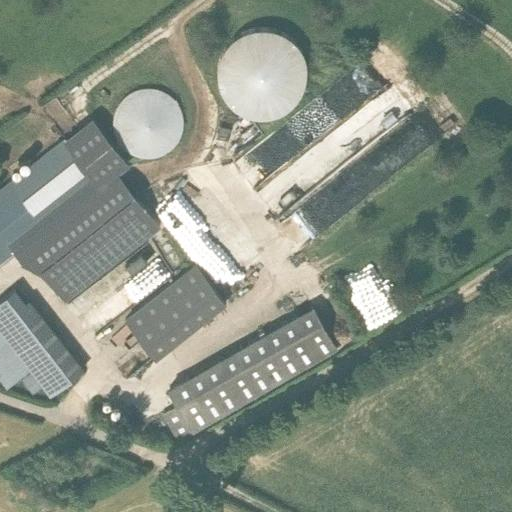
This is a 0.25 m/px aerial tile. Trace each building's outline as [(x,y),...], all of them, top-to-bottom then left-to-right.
[(299,114),(302,31),(229,28),(226,111),(299,114)] [(371,59),(234,156),(254,184),(391,86),(371,59)] [(175,102),(168,83),(112,102),(132,159),(188,139),(178,111),(170,114),(167,105),(175,102)] [(101,184),(14,252),(22,260),(41,269),(64,300),(160,226),(117,171),(128,163),(93,117),(65,139),(101,184)] [(101,184),(65,139),(0,189),(0,263),(14,252),(101,184)] [(124,318),(155,357),(225,302),(195,263),(124,318)] [(0,298),(0,377),(7,387),(30,369),(50,395),(83,369),(17,285),(0,298)] [(179,436),(335,348),(312,307),(169,387),(178,403),(165,411),(179,436)]
